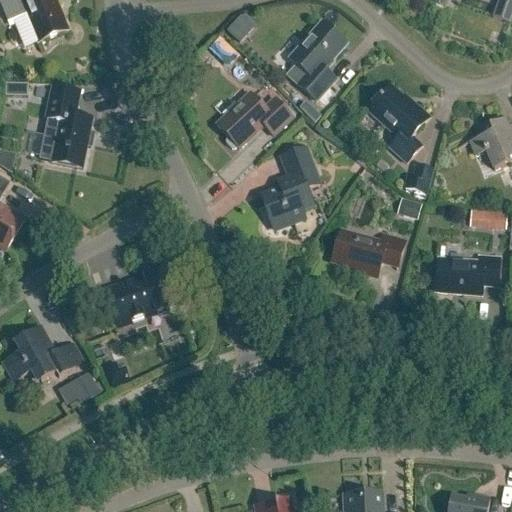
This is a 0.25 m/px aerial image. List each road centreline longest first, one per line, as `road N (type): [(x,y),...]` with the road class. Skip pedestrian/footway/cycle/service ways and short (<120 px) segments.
road 1 (residential): [(111,511),(173,484),(257,464),(365,457),(511,463)]
road 2 (tertiary): [(18,511),(167,432),(256,399)]
road 3 (tertiary): [(256,399),(415,371),(511,380)]
road 4 (residential): [(189,202),(84,253),(0,311)]
road 5 (unclassified): [(256,399),(189,202)]
road 6 (residential): [(341,0),(452,89),(488,95),(511,78)]
road 7 (unclassified): [(189,202),(124,73),(114,21)]
road 8 (residential): [(114,21),(252,0)]
